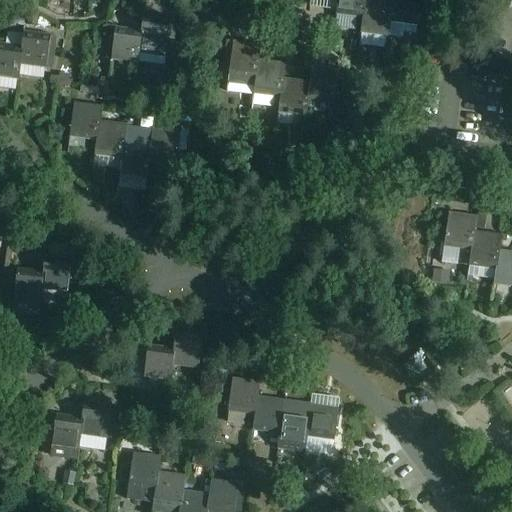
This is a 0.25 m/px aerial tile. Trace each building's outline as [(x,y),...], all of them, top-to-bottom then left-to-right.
[(337,0),(333,30),(334,30),(337,13),(356,16),(362,17),(364,0),(337,0)] [(364,0),(362,17),(360,33),(381,36),(387,37),(389,22),(391,3),(370,0),(364,0)] [(391,0),(391,3),(389,22),(410,25),(416,25),(419,0),(391,0)] [(141,31),(138,51),(171,55),(176,21),(143,16),(141,31)] [(114,28),(107,77),(109,77),(111,62),(130,64),(136,65),(138,51),(141,31),(114,28)] [(21,49),(18,66),(38,69),(44,70),(44,67),(51,68),(55,37),(23,33),(21,49)] [(232,43),(225,92),(227,92),(228,82),(254,85),(257,62),(259,46),(232,43)] [(0,45),(0,78),(16,81),(18,66),(21,49),(5,46),(0,45)] [(156,62),(156,70),(179,73),(180,65),(156,62)] [(254,85),(250,111),(251,111),(253,94),(274,96),(279,97),(282,80),(284,65),(257,62),(254,85)] [(308,84),(305,109),(325,112),(326,105),(333,106),(338,72),(310,68),(308,84)] [(279,97),(275,130),(276,130),(277,124),(278,114),(292,116),(304,117),(305,109),(308,84),(282,80),(279,97)] [(474,98),(474,108),(493,109),(494,100),(474,98)] [(73,104),(66,154),(67,154),(68,147),(70,137),(84,138),(90,139),(96,140),(99,122),(100,108),(73,104)] [(490,112),(487,124),(506,128),(509,116),(490,112)] [(95,150),(94,155),(115,158),(121,158),(123,141),(125,126),(99,122),(96,140),(95,150)] [(149,157),(148,163),(169,166),(175,167),(179,133),(153,129),(151,144),(149,157)] [(119,169),(119,174),(146,178),(148,163),(149,157),(151,144),(123,141),(121,158),(119,169)] [(446,215),(440,263),(441,263),(443,247),(464,249),(469,250),(472,234),(474,218),(446,215)] [(469,250),(467,265),(489,268),(494,269),(497,252),(499,237),(472,234),(469,250)] [(493,279),(492,286),(511,288),(511,253),(497,252),(494,269),(493,279)] [(42,273),(40,289),(66,293),(67,286),(71,261),(44,258),(42,273)] [(8,269),(4,300),(12,301),(31,304),(30,314),(37,315),(40,289),(42,273),(16,270),(8,269)] [(172,361),(171,366),(191,369),(198,370),(202,337),(176,334),(174,348),(172,361)] [(147,345),(143,378),(144,378),(163,381),(169,382),(171,366),(172,361),(174,348),(147,345)] [(228,409),(227,412),(248,415),(254,416),(257,395),(258,383),(231,379),(228,409)] [(252,428),(252,431),(272,434),(278,435),(282,414),(284,399),(257,395),(254,416),(252,428)] [(277,447),(276,450),(297,452),(304,453),(306,439),(306,435),(309,417),(311,402),(284,399),(282,414),(278,435),(277,447)] [(306,435),(306,439),(327,442),(333,442),(338,406),(311,402),(309,417),(306,435)] [(82,419),(79,435),(99,438),(105,439),(110,407),(84,403),(82,419)] [(56,415),(51,447),(71,450),(77,450),(79,435),(82,419),(56,415)] [(133,454),(127,497),(141,499),(143,486),(155,488),(158,473),(160,458),(133,454)] [(66,471),(64,484),(75,486),(76,473),(66,471)] [(155,488),(152,506),(173,509),(172,511),(179,511),(183,492),(185,477),(158,473),(155,488)] [(207,511),(206,511),(233,511),(234,511),(235,511),(240,511),(244,488),(237,487),(238,484),(211,481),(209,496),(207,511)] [(355,488),(346,495),(358,511),(362,511),(369,507),(355,488)] [(206,511),(207,511),(209,496),(183,492),(179,511),(206,511)]
